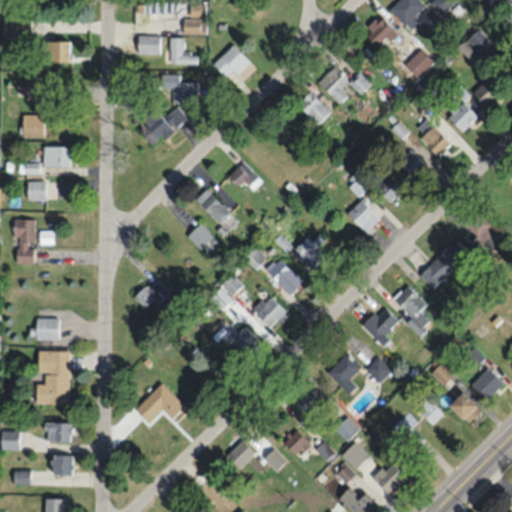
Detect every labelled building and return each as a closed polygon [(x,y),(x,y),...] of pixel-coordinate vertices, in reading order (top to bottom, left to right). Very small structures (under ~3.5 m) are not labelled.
[(396,0),(388,8),(404,24),(423,5),(418,0),(396,0)] [(434,0),(431,3),(442,13),(454,0),(434,0)] [(204,15),(204,4),(190,4),(190,15),(204,15)] [(361,31),(377,48),(395,31),(379,14),(361,31)] [(30,15),(1,15),(1,37),(30,37),(30,15)] [(183,18),(183,33),(206,33),(206,18),(183,18)] [(488,39),(477,27),(465,39),(476,51),(488,39)] [(159,53),(159,34),(137,34),(137,53),(159,53)] [(183,53),(183,37),(168,37),(168,63),(196,63),(196,53),(183,53)] [(40,41),(40,63),(68,63),(68,41),(40,41)] [(483,74),(490,67),(463,41),(456,47),(483,74)] [(242,80),(255,67),(231,44),(212,63),(225,76),(232,70),(242,80)] [(403,64),(417,77),(433,61),(420,47),(403,64)] [(347,80),(333,66),(317,82),(338,103),(346,95),(339,88),(347,80)] [(359,94),(370,83),(358,71),(347,82),(359,94)] [(178,73),(161,73),(161,88),(170,88),(170,102),(197,102),(197,82),(178,82),(178,73)] [(486,107),(502,91),(487,77),(472,92),(486,107)] [(25,84),(25,98),(64,98),(64,84),(25,84)] [(317,124),(330,111),(309,90),(296,103),(317,124)] [(419,113),(428,104),(417,92),(407,102),(419,113)] [(462,130),(476,115),(461,100),(447,115),(462,130)] [(187,120),(175,107),(164,117),(155,108),(135,127),(151,143),(164,130),(170,136),(187,120)] [(22,135),(43,135),(43,113),(22,113),(22,135)] [(413,131),(437,155),(450,142),(426,118),(413,131)] [(71,145),(42,145),(42,166),(71,166),(71,145)] [(396,160),(414,178),(427,167),(409,148),(396,160)] [(257,177),(244,161),(229,173),(241,189),(257,177)] [(38,172),(38,162),(25,162),(25,172),(38,172)] [(373,183),(388,200),(402,187),(387,171),(373,183)] [(26,199),(44,199),(44,179),(26,179),(26,199)] [(225,229),(231,223),(223,215),(228,210),(206,188),(195,198),(225,229)] [(346,213),(364,231),(379,217),(360,198),(346,213)] [(462,221),(480,241),(493,228),(476,209),(462,221)] [(33,218),(13,218),(13,262),(33,262),(33,218)] [(219,243),(199,223),(186,236),(206,256),(219,243)] [(323,254),(315,246),(323,239),(318,234),(311,242),(305,236),(293,249),(310,267),(323,254)] [(434,288),(468,251),(454,238),(419,275),(434,288)] [(264,269),(289,293),(302,281),(277,256),(264,269)] [(241,285),(232,274),(221,284),(230,295),(241,285)] [(151,301),(156,305),(169,292),(153,277),(133,297),(143,308),(151,301)] [(425,303),(407,283),(392,297),(412,318),(407,322),(417,333),(429,322),(418,310),(425,303)] [(285,312),(267,294),(252,309),(269,327),(285,312)] [(397,321),(384,307),(377,314),(373,311),(360,324),(382,346),(390,338),(384,333),(397,321)] [(29,338),(58,338),(58,317),(34,317),(34,326),(29,326),(29,338)] [(233,336),(246,349),(257,338),(244,325),(233,336)] [(68,403),(68,350),(37,349),(36,371),(41,371),(41,382),(35,382),(35,403),(68,403)] [(356,386),(348,378),(360,366),(346,352),(326,371),(348,393),(356,386)] [(391,369),(377,355),(364,368),(378,382),(391,369)] [(430,373),(444,385),(454,373),(440,361),(430,373)] [(471,386),(485,400),(502,383),(488,369),(471,386)] [(134,409),(147,423),(161,409),(175,422),(187,410),(160,382),(134,409)] [(321,402),(308,388),(292,403),(306,417),(321,402)] [(477,411),(465,392),(450,402),(461,421),(477,411)] [(432,426),(443,415),(431,403),(420,414),(432,426)] [(415,429),(403,415),(392,425),(404,439),(415,429)] [(335,427),(346,440),(358,428),(347,416),(335,427)] [(38,440),(71,440),(71,421),(38,421),(38,440)] [(0,438),(0,448),(18,449),(19,429),(0,429),(0,438)] [(283,442),(296,453),(308,441),(296,429),(283,442)] [(255,452),(242,439),(226,455),(239,468),(255,452)] [(356,469),(368,456),(354,442),(342,455),(356,469)] [(275,470),(285,460),(273,448),(263,458),(275,470)] [(72,475),(72,454),(52,454),(52,475),(72,475)] [(405,477),(390,461),(373,478),(389,494),(405,477)] [(355,500),(346,489),(340,495),(353,511),(367,511),(376,505),(365,492),(355,500)] [(65,511),(66,498),(44,498),(44,511),(65,511)]
